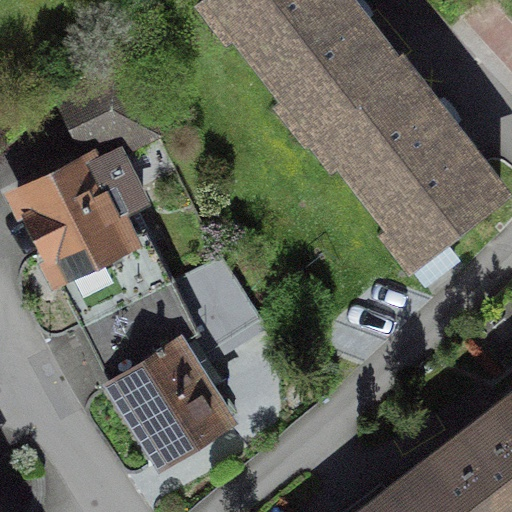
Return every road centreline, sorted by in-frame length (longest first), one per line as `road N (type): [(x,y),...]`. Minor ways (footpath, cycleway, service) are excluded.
road 1 (residential): [(228,511),(338,423),(511,245)]
road 2 (residential): [(121,511),(60,425),(30,404),(0,398)]
road 3 (unknown): [(403,0),(511,117)]
